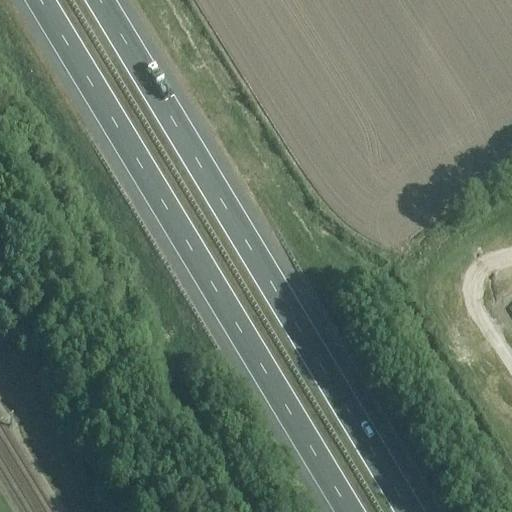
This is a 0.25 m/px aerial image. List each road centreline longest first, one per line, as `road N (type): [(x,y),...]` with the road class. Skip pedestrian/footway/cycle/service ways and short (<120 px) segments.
road 1 (motorway): [(31,0),(340,511)]
road 2 (motorway): [(398,511),(89,0)]
road 3 (track): [(340,262),(382,301),(508,511)]
road 4 (track): [(247,511),(183,404),(172,369)]
